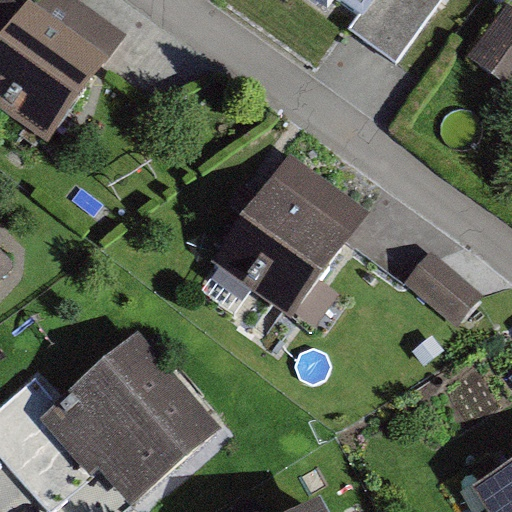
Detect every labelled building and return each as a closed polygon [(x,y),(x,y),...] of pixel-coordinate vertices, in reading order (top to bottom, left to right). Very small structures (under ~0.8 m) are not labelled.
[(128,51),(59,0),(33,0),(0,44),(0,121),(47,157),(128,51)] [(327,0),(367,29),(387,0),(327,0)] [(448,0),(447,0),(387,0),(367,29),(360,40),(400,68),(448,0)] [(511,19),(509,17),(472,68),(511,95),(511,19)] [(374,228),(295,172),(221,277),(300,333),(374,228)] [(0,247),(0,275),(14,260),(0,247)] [(142,346),(49,423),(122,511),(147,511),(226,447),(142,346)] [(511,511),(511,478),(475,500),(481,511),(511,511)]
